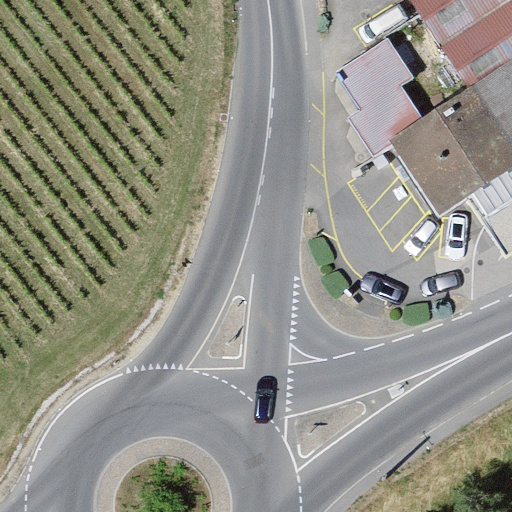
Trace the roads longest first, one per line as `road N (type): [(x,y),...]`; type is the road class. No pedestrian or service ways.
road 1 (tertiary): [(204,409),(259,184),(271,59),(263,0)]
road 2 (secondary): [(263,462),(511,343)]
road 3 (secondary): [(204,409),(156,402),(93,430),(63,476),(58,511)]
